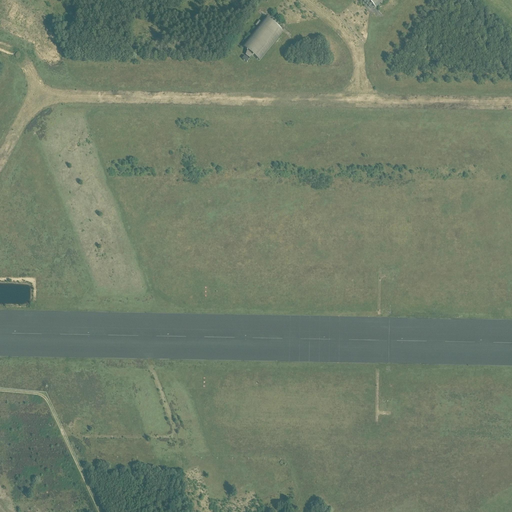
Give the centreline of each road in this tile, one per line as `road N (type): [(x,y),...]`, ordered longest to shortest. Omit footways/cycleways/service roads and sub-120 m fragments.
road 1 (track): [(0,164),(19,122),(57,100),(511,105)]
road 2 (track): [(0,390),(47,400),(97,511)]
road 3 (track): [(310,0),(350,36),(360,104)]
